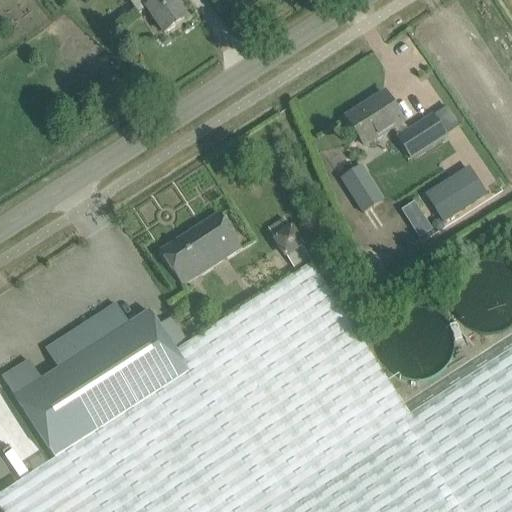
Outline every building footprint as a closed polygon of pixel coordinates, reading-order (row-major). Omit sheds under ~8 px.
[(187,19),(176,2),(174,0),(133,0),(130,2),(139,14),(147,9),(165,34),(187,19)] [(364,147),(392,129),(412,159),(446,137),(433,117),(410,132),(386,95),(365,109),(364,107),(347,119),(364,147)] [(341,180),(354,201),(375,188),(362,167),(341,180)] [(444,224),(486,197),(469,170),(427,197),(444,224)] [(419,240),(432,232),(415,204),(402,212),(419,240)] [(177,276),(183,286),(241,249),(234,239),(235,239),(220,215),(161,253),(176,277),(177,276)] [(285,219),(270,229),(295,268),(311,258),(285,219)] [(469,267),(461,274),(455,283),(452,293),(452,304),(455,314),(461,322),(469,329),(478,334),(489,335),(499,334),(508,330),(511,326),(511,270),(509,268),(499,263),(489,262),(479,263),(469,267)] [(192,373),(55,460),(88,511),(471,511),(410,416),(409,415),(312,265),(188,345),(178,351),(192,373)] [(29,362),(3,379),(55,460),(192,373),(178,351),(188,345),(171,319),(159,327),(150,313),(130,326),(117,306),(46,351),(59,371),(42,382),(29,362)] [(410,311),(401,315),(392,321),(386,329),(382,339),(381,349),(384,359),(389,368),(396,376),(405,381),(415,383),(425,382),(435,379),(443,373),(450,364),(453,355),(454,344),(452,334),(447,325),(440,318),(431,313),(421,310),(410,311)] [(0,323),(0,342),(9,337),(0,323)] [(0,358),(18,347),(12,337),(0,344),(0,358)] [(511,511),(511,349),(409,415),(410,416),(471,511),(511,511)]
